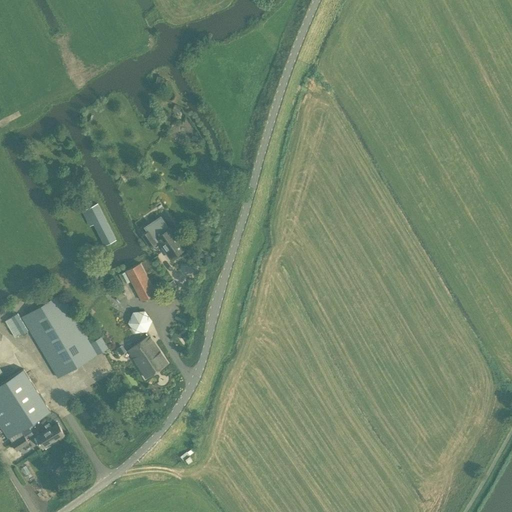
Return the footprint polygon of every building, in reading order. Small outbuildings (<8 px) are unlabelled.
[(116,239),(98,203),(87,209),(105,245),(116,239)] [(147,232),(142,235),(149,247),(156,242),(154,239),(156,237),(170,258),(185,249),(171,228),(170,228),(170,229),(161,216),(144,227),(147,232)] [(141,263),(127,271),(143,300),(157,293),(141,263)] [(102,337),(91,343),(62,293),(22,316),(58,377),(108,347),(102,337)] [(11,317),(5,321),(15,337),(21,333),(21,335),(28,331),(18,313),(11,317)] [(138,364),(147,378),(167,364),(150,336),(129,350),(138,364)] [(23,369),(0,384),(0,425),(8,438),(9,437),(21,430),(50,411),(23,369)] [(36,436),(43,448),(65,435),(58,423),(36,436)] [(21,430),(9,437),(12,442),(17,450),(29,442),(24,435),(21,430)]
